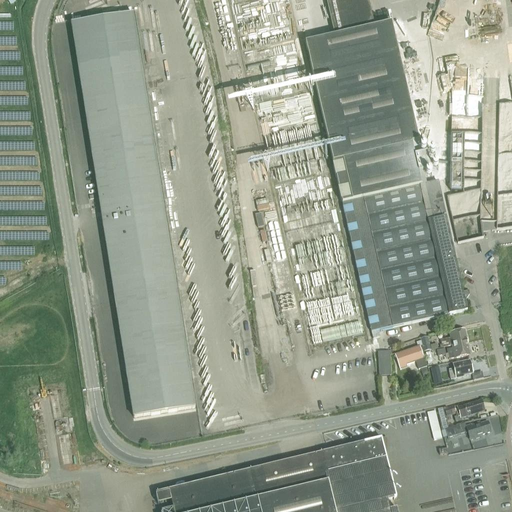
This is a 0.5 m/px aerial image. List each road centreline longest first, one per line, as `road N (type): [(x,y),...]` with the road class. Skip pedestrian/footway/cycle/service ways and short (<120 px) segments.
road 1 (tertiary): [(504,389),(151,459),(109,443),(93,395),(40,50),(48,0)]
road 2 (unknown): [(209,0),(246,155),(286,389)]
